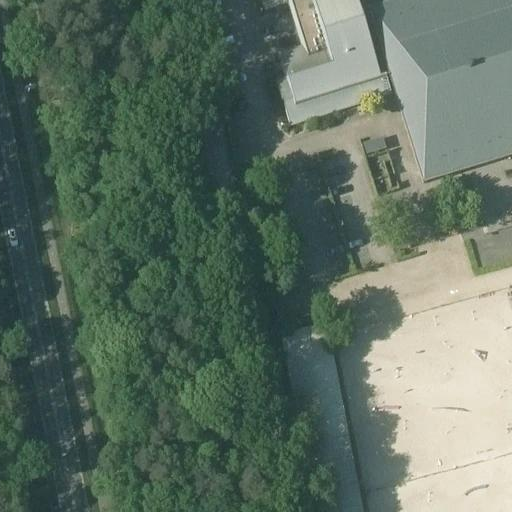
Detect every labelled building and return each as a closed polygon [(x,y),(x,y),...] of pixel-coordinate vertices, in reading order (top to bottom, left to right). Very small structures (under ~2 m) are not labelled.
[(289,2),(305,51),(278,59),(286,84),(277,87),(288,125),(389,94),(379,63),(374,65),(353,0),(259,0),(263,10),(289,2)] [(372,11),(368,13),(369,17),(370,17),(421,181),(422,185),(426,184),(495,162),(511,156),(511,0),(410,0),(373,12),(372,11)] [(396,206),(419,197),(413,184),(391,192),(396,206)] [(399,217),(426,215),(424,201),(398,204),(399,217)] [(444,267),(427,272),(433,294),(502,275),(490,235),(439,249),(444,267)] [(316,332),(280,339),(300,448),(338,440),(316,332)] [(352,511),(338,440),(300,448),(312,511),(352,511)]
